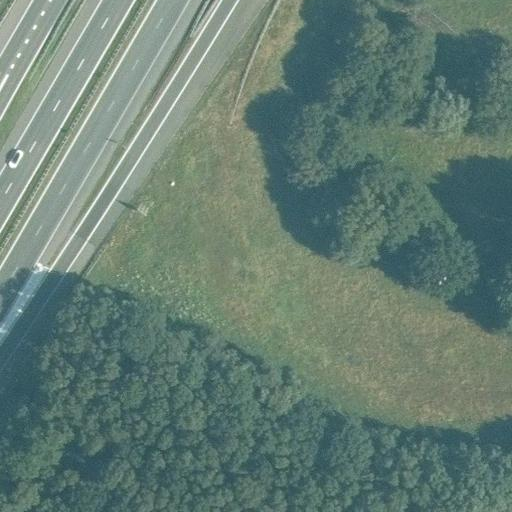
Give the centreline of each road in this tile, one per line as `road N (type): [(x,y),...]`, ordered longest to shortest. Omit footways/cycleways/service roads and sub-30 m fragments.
road 1 (motorway): [(0,357),(226,0)]
road 2 (motorway): [(0,302),(178,0)]
road 3 (motorway): [(117,0),(0,203)]
